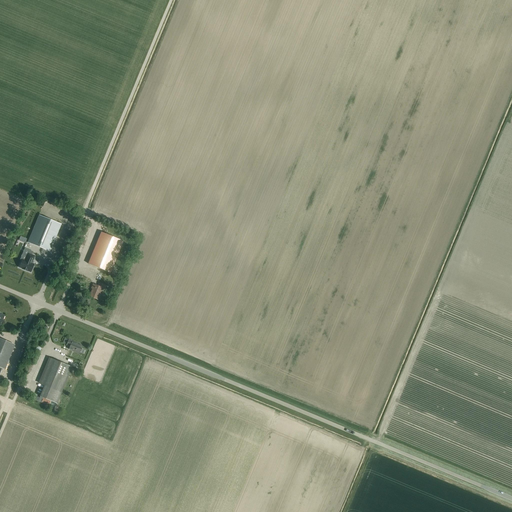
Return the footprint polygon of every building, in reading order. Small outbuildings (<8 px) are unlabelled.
[(50,251),(61,224),(39,215),(28,242),(50,251)] [(101,232),(88,263),(110,273),(123,241),(101,232)] [(22,259),(22,260),(19,267),(22,269),(27,271),(31,272),(34,264),(32,263),(35,256),(32,255),(28,253),(25,260),(22,259)] [(104,289),(106,286),(99,283),(98,286),(93,284),(92,287),(93,287),(89,296),(97,299),(102,288),(104,289)] [(0,367),(4,369),(14,345),(0,339),(0,367)] [(79,354),(82,346),(72,342),(72,341),(68,339),(66,345),(69,346),(68,349),(72,350),(75,351),(74,352),(79,354)] [(56,403),(72,367),(49,357),(38,383),(44,385),(40,396),(56,403)]
